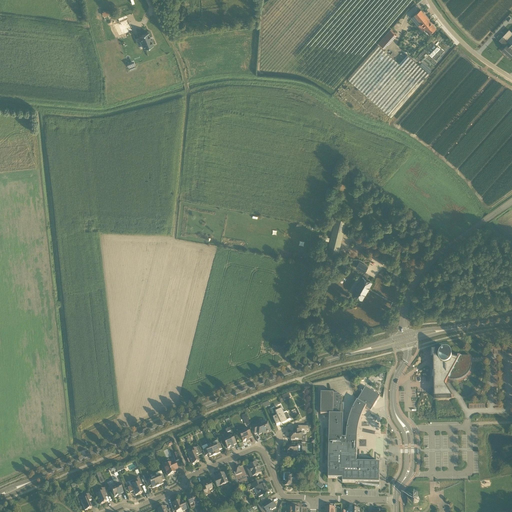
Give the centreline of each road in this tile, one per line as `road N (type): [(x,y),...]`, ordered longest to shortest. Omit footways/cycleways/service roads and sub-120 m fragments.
road 1 (secondary): [(0,495),(248,388),(351,353)]
road 2 (residential): [(269,465),(251,449),(190,475),(175,490),(105,511)]
road 3 (unclassified): [(404,335),(404,303),(429,263),(511,201)]
